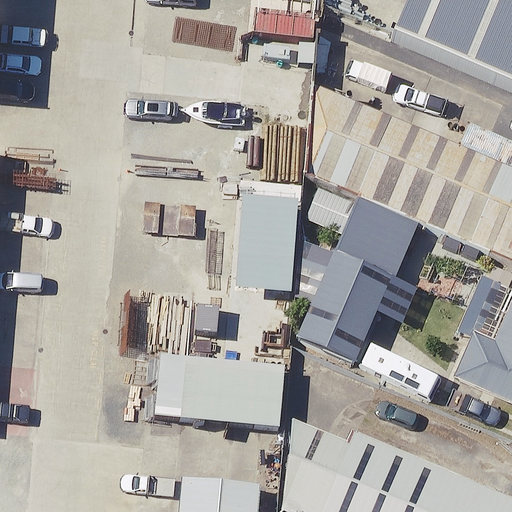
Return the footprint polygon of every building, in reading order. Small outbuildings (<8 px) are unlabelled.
[(315,0),(253,0),(245,55),(305,64),(315,0)] [(511,31),(481,107),(511,119),(511,31)] [(511,208),(276,101),(261,213),(511,317),(511,208)] [(511,333),(475,318),(450,376),(431,368),(412,415),(511,456),(511,333)] [(234,511),(430,511),(242,429),(234,511)]
